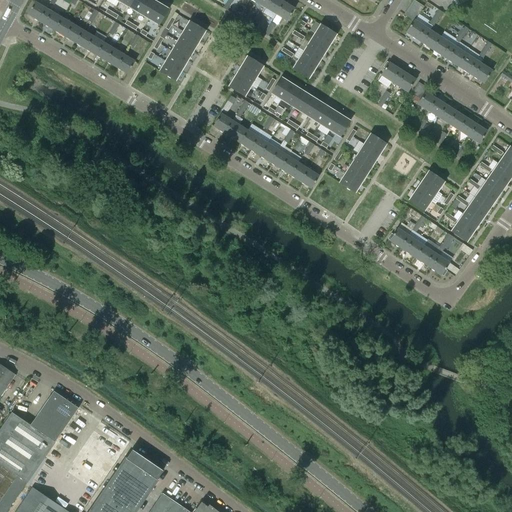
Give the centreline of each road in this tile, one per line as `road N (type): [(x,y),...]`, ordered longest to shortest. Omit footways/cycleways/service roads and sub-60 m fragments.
road 1 (residential): [(511,213),(442,296),(4,25)]
road 2 (tertiary): [(367,511),(144,339),(0,260)]
road 3 (unclassified): [(235,511),(88,402),(0,351)]
road 4 (residential): [(372,36),(511,126)]
